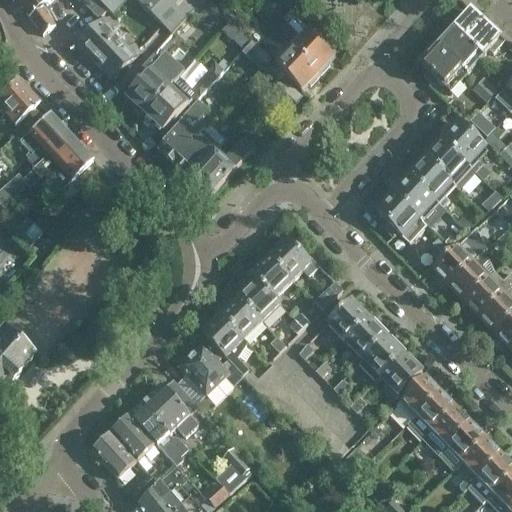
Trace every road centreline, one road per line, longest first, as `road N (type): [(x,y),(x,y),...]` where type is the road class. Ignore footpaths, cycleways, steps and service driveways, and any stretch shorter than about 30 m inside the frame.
road 1 (residential): [(206,261),(188,226),(28,55),(0,4)]
road 2 (residential): [(511,409),(325,215)]
road 3 (residential): [(57,458),(68,433),(195,295),(206,261)]
road 4 (residential): [(325,215),(425,108),(377,66)]
road 5 (residential): [(277,191),(295,146),(377,66)]
